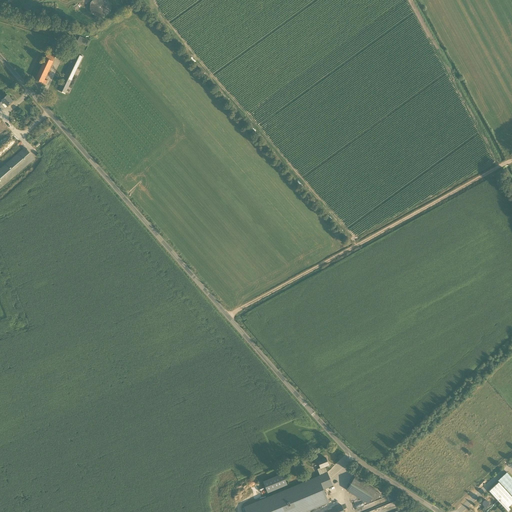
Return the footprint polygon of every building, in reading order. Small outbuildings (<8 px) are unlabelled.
[(64,0),(69,8),(83,0),(64,0)] [(91,2),(91,3),(90,5),(90,7),(90,9),(90,10),(91,12),(92,13),(93,15),(95,16),(96,17),(98,17),(100,17),(102,17),(103,17),(105,16),(106,15),(108,14),(109,12),(109,11),(110,9),(110,7),(110,6),(110,4),(109,2),(108,1),(107,0),(92,0),(91,2)] [(48,53),(35,80),(45,84),(46,82),(44,81),(55,58),(56,56),(48,53)] [(77,54),(61,86),(59,91),(65,94),(83,57),(77,54)] [(7,95),(2,100),(1,98),(0,99),(0,106),(0,107),(4,103),(7,106),(13,101),(7,95)] [(0,184),(33,157),(25,147),(22,148),(20,145),(17,138),(10,131),(0,139),(0,150),(5,146),(10,144),(12,148),(10,149),(15,155),(0,168),(0,186),(3,183),(0,184)] [(317,469),(320,475),(327,472),(325,466),(329,465),(326,458),(318,461),(321,468),(317,469)] [(320,475),(244,506),(246,511),(304,511),(328,503),(322,490),(333,485),(327,472),(320,475)] [(267,493),(287,485),(283,473),(263,482),(267,493)] [(381,494),(376,491),(354,478),(347,490),(369,503),(371,500),(374,501),(378,498),(381,494)] [(511,492),(501,480),(499,482),(489,491),(506,509),(508,511),(510,509),(508,507),(511,503),(511,492)]
